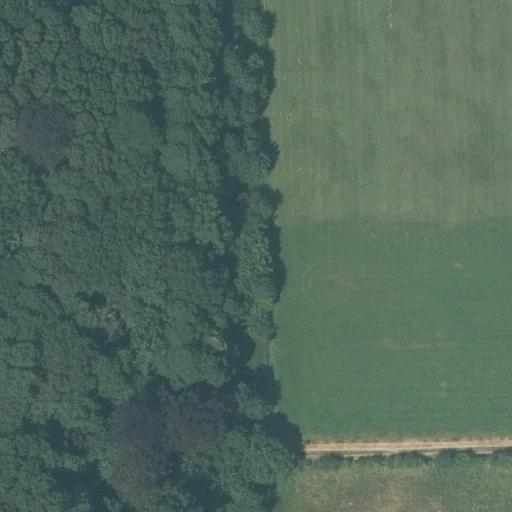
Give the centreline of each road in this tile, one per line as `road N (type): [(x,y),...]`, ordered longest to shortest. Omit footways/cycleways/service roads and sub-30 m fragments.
road 1 (track): [(511,449),(165,455)]
road 2 (track): [(157,174),(165,455)]
road 3 (track): [(165,455),(0,461)]
